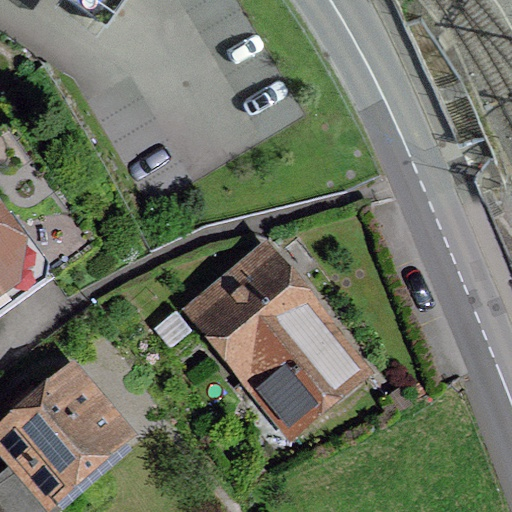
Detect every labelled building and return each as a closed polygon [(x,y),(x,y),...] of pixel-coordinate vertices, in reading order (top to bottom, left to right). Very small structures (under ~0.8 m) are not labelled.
[(83,0),(103,15),(114,0),(83,0)] [(0,136),(0,317),(105,244),(19,126),(0,136)] [(387,370),(279,236),(191,307),(299,441),(387,370)] [(0,441),(14,458),(0,470),(0,511),(55,511),(66,503),(62,499),(146,427),(81,352),(37,389),(25,375),(0,396),(0,441)] [(415,400),(404,382),(383,395),(395,413),(415,400)]
